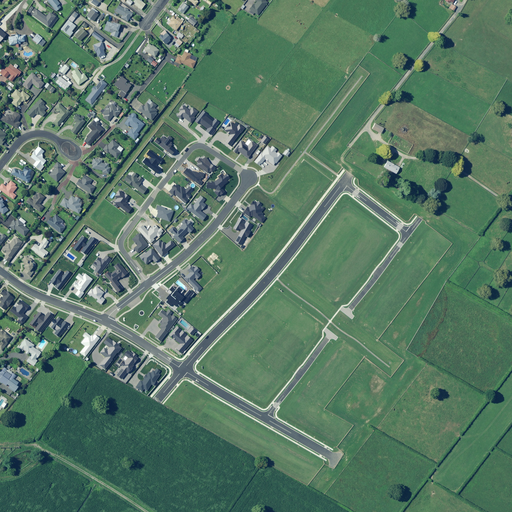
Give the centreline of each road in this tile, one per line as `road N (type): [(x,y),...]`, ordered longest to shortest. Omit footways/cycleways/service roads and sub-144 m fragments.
road 1 (residential): [(343,182),(182,369)]
road 2 (residential): [(148,283),(122,240),(192,148),(203,145),(250,176)]
road 3 (residential): [(148,283),(216,224),(250,176)]
